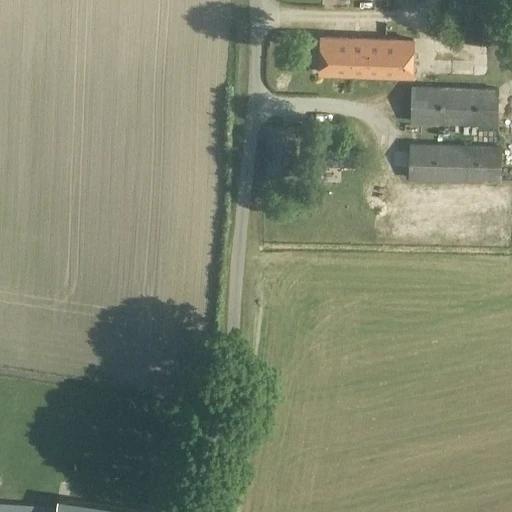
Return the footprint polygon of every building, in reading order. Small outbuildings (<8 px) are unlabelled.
[(464,0),(463,41),(501,43),(502,0),(464,0)] [(322,73),(411,75),(413,40),(323,36),(322,73)] [(412,123),(498,124),(500,88),(412,85),(412,123)] [(266,172),(296,172),(297,129),(267,127),(266,172)] [(411,181),(502,183),(503,145),(411,142),(411,181)] [(358,148),(316,147),(316,163),(357,164),(358,148)] [(0,503),(0,511),(144,511),(69,501),(57,500),(57,504),(57,507),(0,503)]
